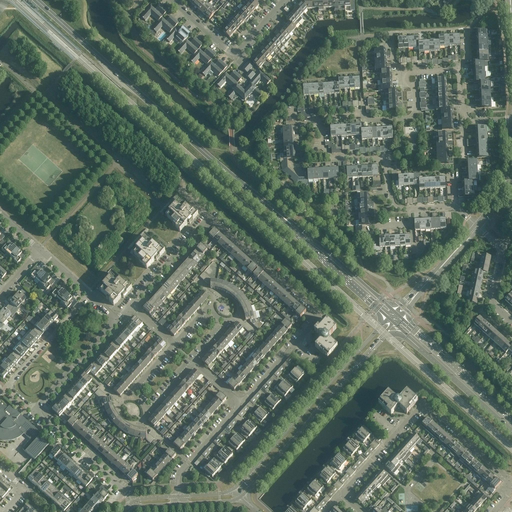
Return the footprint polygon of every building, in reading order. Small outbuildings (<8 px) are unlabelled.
[(37,10),(39,8),(29,0),(28,2),(37,10)] [(200,0),(197,0),(193,5),(197,9),(203,3),(200,0)] [(259,6),(257,4),(252,0),(248,0),(247,2),(255,10),(259,6)] [(308,0),(309,1),(303,1),(307,9),(313,9),(312,0),(308,0)] [(344,0),(345,7),(350,7),(350,11),(355,11),(354,1),(350,1),(350,0),(344,0)] [(307,9),(303,1),(299,5),(297,3),(294,5),(303,13),(307,9)] [(203,3),(197,9),(201,12),(209,4),(207,2),(205,4),(203,3)] [(255,10),(247,2),(243,6),(251,14),(255,10)] [(201,12),(205,16),(213,7),(209,4),(201,12)] [(158,21),(159,21),(167,11),(160,5),(155,10),(151,6),(141,18),(143,20),(143,19),(145,21),(151,15),(158,21)] [(303,13),(294,5),(293,8),(295,10),(293,12),(300,17),(303,13)] [(248,18),(251,14),(243,6),(239,10),(241,12),(248,18)] [(213,7),(205,16),(209,20),(218,11),(213,7)] [(241,12),(240,14),(236,11),(234,13),(236,14),(244,22),(248,18),(241,12)] [(302,20),(300,17),(293,12),(292,13),(289,11),(287,13),(299,24),(302,20)] [(299,24),(287,13),(285,16),(288,18),(286,20),(289,23),(295,27),(299,24)] [(244,22),(236,14),(232,18),(241,26),(244,22)] [(162,18),(159,22),(152,30),(154,31),(157,33),(162,27),(169,33),(179,23),(171,17),(166,22),(162,18)] [(241,26),(232,18),(228,22),(231,24),(237,30),(241,26)] [(295,27),(289,23),(287,25),(284,22),(282,24),(292,32),(296,28),(295,27)] [(231,24),(227,28),(233,34),(237,30),(231,24)] [(292,32),(282,24),(281,25),(284,28),(282,31),(288,36),(292,32)] [(182,43),(192,33),(184,26),(179,32),(175,28),(165,39),(167,41),(170,43),(175,37),(182,43)] [(227,28),(223,32),(230,38),(233,34),(227,28)] [(288,36),(282,31),(280,33),(277,30),(275,32),(287,43),(291,39),(288,36)] [(287,43),(275,32),(274,33),(277,36),(275,39),(284,47),(287,43)] [(194,55),(203,45),(195,38),(191,44),(187,40),(177,51),(179,53),(181,55),(187,48),(194,55)] [(284,47),(275,39),(273,41),(270,38),(268,40),(280,51),(284,47)] [(280,51),(268,40),(267,41),(270,44),(268,47),(276,55),(280,51)] [(61,52),(62,50),(53,42),(52,44),(61,52)] [(276,55),(268,47),(265,49),(262,46),(261,48),(273,59),(276,55)] [(207,65),(216,55),(209,48),(204,54),(200,50),(190,61),(192,63),(194,65),(200,59),(207,65)] [(273,59),(261,48),(259,50),(262,53),(260,55),(269,63),(272,59),(274,61),(274,60),(276,62),(276,61),(273,59)] [(269,63),(260,55),(258,57),(255,54),(253,56),(266,67),(269,63)] [(266,67),(253,56),(252,58),(255,61),(253,63),(259,69),(263,65),(265,67),(266,67)] [(218,77),(227,66),(220,60),(215,65),(211,62),(201,73),(203,74),(205,76),(211,70),(218,77)] [(248,73),(246,75),(250,79),(251,80),(249,82),(251,84),(254,86),(260,80),(260,79),(266,85),(268,83),(269,83),(270,81),(259,71),(256,75),(249,69),(249,70),(247,72),(248,73)] [(230,77),(226,73),(216,84),(218,86),(220,88),(226,81),(233,88),(242,78),(234,71),(230,77)] [(251,84),(244,92),(245,101),(252,93),(258,98),(260,96),(262,94),(254,86),(251,84)] [(237,93),(245,101),(244,92),(237,85),(227,96),(229,98),(229,97),(231,99),(237,93)] [(266,98),(271,92),(267,88),(261,94),(262,94),(266,98)] [(282,128),(283,134),(293,133),(293,130),(294,130),(294,128),(298,128),(298,124),(295,125),(289,125),(289,128),(282,128)] [(294,153),(284,154),(284,159),(281,159),(281,162),(287,162),(287,159),(296,159),(296,156),(294,156),(294,153)] [(347,167),(347,164),(346,162),(343,163),(343,169),(346,168),(347,178),(352,178),(352,168),(349,168),(349,166),(347,167)] [(336,169),(333,169),(334,179),(339,179),(339,175),(342,174),(341,163),(338,163),(338,167),(336,167),(336,169)] [(375,167),(372,167),(373,177),(378,177),(378,173),(380,173),(380,168),(379,168),(379,167),(378,167),(377,165),(375,165),(375,167)] [(310,169),(307,169),(308,177),(305,177),(305,184),(309,183),(308,181),(313,180),(313,170),(310,170),(310,169)] [(398,175),(395,175),(395,181),(398,181),(398,182),(395,182),(396,186),(396,187),(397,189),(403,189),(403,186),(404,186),(403,174),(401,174),(401,176),(398,176),(398,175)] [(367,194),(360,195),(357,195),(357,200),(367,200),(367,197),(369,197),(369,195),(373,194),(373,191),(371,191),(367,192),(367,194)] [(172,209),(170,212),(166,216),(168,219),(174,224),(173,226),(180,232),(181,231),(188,223),(190,224),(198,215),(191,208),(190,210),(178,199),(171,208),(172,209)] [(443,219),(440,219),(441,229),(446,229),(445,219),(448,219),(448,213),(445,213),(445,217),(442,217),(443,219)] [(370,220),(358,221),(359,226),(356,226),(356,229),(362,229),(362,226),(370,225),(370,220)] [(209,235),(213,239),(219,233),(215,229),(209,235)] [(223,237),(219,233),(213,239),(218,243),(223,237)] [(141,261),(140,263),(147,269),(148,267),(155,260),(157,261),(165,252),(158,245),(157,247),(145,236),(138,244),(139,246),(133,253),(134,255),(141,261)] [(379,236),(379,238),(379,245),(376,245),(377,251),(380,251),(380,248),(385,247),(384,236),(382,236),(382,237),(379,238),(379,236)] [(228,241),(223,237),(218,243),(222,247),(228,241)] [(5,252),(10,256),(16,249),(11,245),(12,244),(9,241),(1,250),(4,253),(5,252)] [(232,245),(228,241),(222,247),(226,251),(232,245)] [(201,245),(197,249),(205,256),(205,255),(204,254),(207,250),(201,245)] [(236,248),(232,245),(226,251),(230,255),(236,248)] [(236,248),(230,255),(235,259),(240,252),(236,248)] [(21,253),(16,249),(10,256),(15,260),(14,261),(17,264),(25,255),(22,253),(21,253)] [(205,256),(197,249),(193,253),(201,260),(205,256)] [(240,252),(235,259),(239,262),(245,256),(240,252)] [(430,254),(424,252),(422,254),(424,260),(430,254)] [(201,260),(193,253),(190,257),(197,264),(201,260)] [(245,256),(239,262),(243,266),(249,260),(245,256)] [(197,264),(190,257),(186,262),(193,268),(197,264)] [(249,260),(243,266),(248,270),(253,264),(249,260)] [(193,268),(186,262),(182,266),(189,273),(193,268)] [(253,264),(248,270),(252,274),(258,268),(253,264)] [(189,273),(182,266),(178,270),(185,277),(189,273)] [(35,278),(39,283),(46,275),(41,271),(41,270),(38,268),(31,276),(34,279),(35,278)] [(259,269),(253,275),(258,279),(263,273),(259,269)] [(185,277),(178,270),(174,275),(182,281),(185,277)] [(244,278),(240,274),(242,272),(240,270),(236,274),(243,280),(244,278)] [(211,279),(204,272),(200,277),(208,284),(211,284),(211,280),(211,279)] [(106,283),(103,287),(99,290),(101,292),(108,298),(107,299),(114,306),(116,304),(122,297),(123,298),(132,289),(125,282),(124,284),(112,273),(105,281),(106,283)] [(263,273),(258,279),(262,283),(267,276),(263,273)] [(50,280),(46,275),(39,283),(44,287),(43,288),(46,290),(54,282),(51,279),(50,280)] [(182,281),(174,275),(170,279),(178,285),(182,281)] [(267,276),(262,283),(266,287),(272,280),(267,276)] [(178,285),(170,279),(167,283),(174,290),(178,285)] [(272,280),(266,287),(270,290),(276,284),(272,280)] [(229,284),(223,282),(221,290),(225,292),(229,284)] [(174,290),(167,283),(163,287),(170,294),(174,290)] [(235,287),(229,284),(225,292),(230,294),(235,287)] [(276,284),(270,290),(275,294),(280,288),(276,284)] [(55,297),(60,301),(66,294),(62,290),(62,289),(59,286),(51,295),(55,298),(55,297)] [(170,294),(163,287),(159,292),(166,298),(170,294)] [(235,287),(230,294),(234,298),(240,291),(235,287)] [(280,288),(275,294),(279,298),(285,292),(280,288)] [(18,293),(16,295),(15,297),(22,303),(25,299),(27,300),(31,296),(23,289),(19,293),(18,293)] [(240,291),(234,298),(238,301),(244,296),(240,291)] [(166,298),(159,292),(155,296),(163,302),(166,298)] [(202,292),(198,296),(205,302),(209,297),(202,292)] [(285,292),(279,298),(283,302),(289,296),(285,292)] [(71,298),(66,294),(60,301),(65,305),(64,306),(67,309),(75,300),(72,298),(71,298)] [(163,302),(155,296),(151,300),(159,307),(163,302)] [(205,302),(198,296),(195,300),(201,306),(205,302)] [(244,296),(238,301),(241,305),(248,301),(244,296)] [(289,296),(283,302),(287,306),(293,299),(289,296)] [(11,302),(8,305),(16,312),(19,309),(17,308),(21,304),(22,305),(23,304),(22,303),(15,297),(10,302),(11,302)] [(293,299),(287,306),(292,310),(297,303),(293,299)] [(159,307),(151,300),(147,304),(155,311),(159,307)] [(195,300),(191,305),(197,310),(201,306),(195,300)] [(248,301),(241,305),(243,310),(251,306),(248,301)] [(297,303),(292,310),(296,313),(302,307),(297,303)] [(155,311),(147,304),(144,309),(150,314),(154,310),(155,311)] [(4,309),(0,312),(0,313),(7,319),(10,316),(12,317),(16,312),(8,305),(4,310),(4,309)] [(191,305),(187,309),(193,315),(197,310),(191,305)] [(243,310),(245,315),(253,312),(251,306),(243,310)] [(302,307),(296,313),(300,317),(306,311),(302,307)] [(187,309),(183,313),(189,319),(193,315),(187,309)] [(50,311),(46,316),(54,322),(57,318),(50,311)] [(183,313),(179,317),(186,323),(189,319),(183,313)] [(46,316),(43,320),(50,326),(54,322),(46,316)] [(136,317),(132,322),(139,328),(143,324),(136,317)] [(186,323),(179,317),(175,322),(182,327),(186,323)] [(474,324),(478,327),(484,321),(480,317),(474,324)] [(255,318),(254,319),(250,319),(250,322),(258,329),(263,325),(255,318)] [(325,319),(314,331),(319,335),(319,343),(315,347),(327,358),(338,347),(329,339),(329,337),(337,329),(325,319)] [(50,326),(43,320),(39,324),(46,330),(50,326)] [(286,320),(282,325),(288,330),(292,326),(286,320)] [(484,321),(478,327),(482,331),(488,324),(484,321)] [(139,328),(132,322),(128,326),(135,332),(139,328)] [(175,322),(172,326),(178,332),(182,327),(175,322)] [(237,323),(233,327),(239,333),(243,328),(237,323)] [(39,324),(36,328),(43,334),(46,330),(39,324)] [(488,324),(482,331),(486,335),(492,328),(488,324)] [(282,325),(278,329),(284,335),(288,330),(282,325)] [(135,332),(128,326),(125,330),(132,336),(135,332)] [(168,330),(174,336),(178,332),(172,326),(168,330)] [(239,333),(233,327),(229,331),(235,337),(239,333)] [(43,334),(36,328),(32,332),(39,338),(43,334)] [(492,328),(486,335),(490,338),(496,331),(492,328)] [(278,329),(274,333),(280,339),(284,335),(278,329)] [(132,336),(125,330),(121,334),(128,340),(132,336)] [(235,337),(229,331),(225,336),(231,341),(235,337)] [(496,331),(490,338),(494,342),(500,335),(496,331)] [(39,338),(32,332),(28,336),(36,342),(39,338)] [(274,333),(270,337),(276,343),(280,339),(274,333)] [(128,340),(121,334),(118,338),(125,344),(128,340)] [(500,335),(494,342),(498,346),(504,339),(500,335)] [(28,336),(25,340),(32,346),(36,342),(28,336)] [(231,341),(225,336),(221,340),(228,345),(231,341)] [(270,337),(266,342),(273,347),(276,343),(270,337)] [(125,344),(118,338),(114,342),(121,348),(125,344)] [(160,339),(156,343),(162,349),(166,345),(160,339)] [(504,339),(498,346),(502,349),(508,342),(504,339)] [(32,346),(25,340),(21,344),(28,350),(32,346)] [(228,345),(221,340),(217,344),(224,350),(228,345)] [(121,348),(114,342),(110,346),(117,352),(121,348)] [(266,342),(263,346),(269,352),(273,347),(266,342)] [(511,345),(508,342),(502,349),(506,353),(509,350),(511,346),(511,345)] [(156,343),(152,348),(159,353),(162,349),(156,343)] [(21,344),(18,348),(25,354),(28,350),(21,344)] [(224,350),(217,344),(214,348),(220,354),(224,350)] [(117,352),(110,346),(107,350),(114,356),(117,352)] [(263,346),(259,350),(265,356),(269,352),(263,346)] [(25,354),(18,348),(14,352),(21,358),(25,354)] [(159,353),(152,348),(148,352),(155,358),(159,353)] [(220,354),(214,348),(210,353),(216,358),(220,354)] [(114,356),(107,350),(103,354),(110,360),(114,356)] [(259,350),(255,355),(261,360),(265,356),(259,350)] [(21,358),(14,352),(10,356),(18,362),(21,358)] [(148,352),(145,356),(151,362),(155,358),(148,352)] [(216,358),(210,353),(206,357),(212,363),(216,358)] [(110,360),(103,354),(100,358),(107,364),(110,360)] [(255,355),(251,359),(257,364),(261,360),(255,355)] [(10,356),(7,360),(14,366),(18,362),(10,356)] [(145,356),(141,360),(147,366),(151,362),(145,356)] [(212,363),(206,357),(202,361),(208,367),(212,363)] [(290,357),(287,361),(284,364),(289,368),(292,365),(290,364),(294,360),(290,357)] [(107,364),(100,358),(96,362),(103,368),(107,364)] [(251,359),(247,363),(254,369),(257,364),(251,359)] [(14,366),(7,360),(3,364),(10,370),(14,366)] [(141,360),(137,365),(143,370),(147,366),(141,360)] [(103,368),(96,362),(92,366),(99,372),(103,368)] [(247,363),(243,367),(250,373),(254,369),(247,363)] [(3,364),(0,367),(0,368),(7,374),(10,370),(3,364)] [(284,364),(281,367),(278,371),(281,374),(285,370),(286,371),(289,368),(284,364)] [(137,365),(133,369),(139,375),(143,370),(137,365)] [(99,372),(92,366),(89,370),(96,376),(99,372)] [(243,367),(240,372),(246,377),(250,373),(243,367)] [(297,367),(293,372),(301,379),(305,374),(297,367)] [(139,375),(133,369),(129,373),(136,379),(139,375)] [(201,375),(195,371),(194,370),(190,374),(197,380),(201,375)] [(278,371),(275,374),(272,377),(277,382),(280,379),(278,377),(281,374),(278,371)] [(240,372),(236,376),(242,382),(246,377),(240,372)] [(301,379),(293,372),(289,377),(297,384),(301,379)] [(129,373),(125,378),(132,383),(136,379),(129,373)] [(92,380),(88,376),(85,374),(82,378),(89,384),(92,380)] [(197,380),(190,374),(187,379),(193,384),(197,380)] [(236,376),(232,380),(238,386),(242,382),(236,376)] [(272,377),(269,380),(266,384),(269,387),(273,383),(274,385),(277,382),(272,377)] [(89,384),(82,378),(78,382),(85,388),(89,384)] [(125,378),(122,382),(128,387),(132,383),(125,378)] [(193,384),(187,379),(183,383),(189,388),(193,384)] [(234,390),(238,386),(232,380),(228,385),(234,390)] [(285,381),(281,385),(289,392),(293,388),(285,381)] [(85,388),(78,382),(74,386),(81,392),(85,388)] [(122,382),(118,386),(124,392),(128,387),(122,382)] [(189,388),(183,383),(179,387),(185,393),(189,388)] [(266,384),(263,388),(260,391),(265,395),(268,392),(266,391),(269,387),(266,384)] [(289,392),(281,385),(277,390),(285,397),(289,392)] [(81,392),(74,386),(71,390),(78,396),(81,392)] [(120,396),(123,393),(124,392),(118,386),(114,390),(120,396)] [(185,393),(179,387),(175,391),(181,397),(185,393)] [(95,394),(102,400),(103,400),(107,399),(107,396),(99,389),(95,394)] [(78,396),(71,390),(67,394),(74,400),(78,396)] [(181,397),(175,391),(171,396),(178,401),(181,397)] [(260,391),(257,394),(254,397),(257,401),(261,397),(262,398),(265,395),(260,391)] [(388,393),(379,404),(391,415),(395,411),(402,410),(407,414),(418,402),(407,392),(399,400),(397,400),(388,393)] [(220,393),(216,397),(223,403),(227,399),(220,393)] [(74,400),(67,394),(64,398),(70,404),(74,400)] [(273,394),(269,399),(277,406),(281,401),(273,394)] [(178,401),(171,396),(168,400),(174,405),(178,401)] [(216,397),(213,402),(219,407),(223,403),(216,397)] [(254,397),(251,401),(248,404),(253,408),(256,405),(254,404),(257,401),(254,397)] [(70,404),(64,398),(60,402),(67,408),(70,404)] [(277,406),(269,399),(265,403),(273,410),(277,406)] [(174,405),(168,400),(164,404),(170,410),(174,405)] [(0,409),(1,410),(0,410),(0,439),(4,440),(8,441),(12,440),(16,439),(18,437),(21,436),(23,434),(30,440),(23,447),(23,448),(23,449),(23,450),(32,458),(18,474),(20,475),(34,460),(49,444),(40,436),(41,435),(24,419),(23,420),(19,416),(19,415),(10,406),(8,408),(0,401),(0,409)] [(67,408),(60,402),(56,406),(63,412),(67,408)] [(213,402),(209,406),(215,412),(219,407),(213,402)] [(113,404),(104,406),(107,412),(114,409),(113,404)] [(170,410),(164,404),(160,408),(166,414),(170,410)] [(248,404),(245,407),(242,411),(245,414),(249,410),(250,411),(253,408),(248,404)] [(63,412),(56,406),(53,410),(60,416),(63,412)] [(209,406),(205,410),(211,416),(215,412),(209,406)] [(261,407),(257,412),(265,419),(269,414),(261,407)] [(166,414),(160,408),(156,413),(162,418),(166,414)] [(114,409),(107,412),(109,418),(117,413),(114,409)] [(205,410),(201,415),(207,420),(211,416),(205,410)] [(242,411),(239,414),(236,417),(241,422),(244,419),(242,418),(245,414),(242,411)] [(265,419),(257,412),(253,417),(261,424),(265,419)] [(117,413),(109,418),(113,423),(120,417),(117,413)] [(162,418),(156,413),(152,417),(159,423),(162,418)] [(201,415),(197,419),(204,424),(207,420),(201,415)] [(74,417),(68,424),(72,428),(78,421),(74,417)] [(118,427),(123,421),(120,417),(113,423),(118,427)] [(159,423),(152,417),(148,421),(155,427),(159,423)] [(236,417),(233,420),(230,424),(233,427),(237,424),(238,425),(241,422),(236,417)] [(428,418),(422,424),(421,425),(425,429),(432,422),(428,418)] [(197,419),(193,423),(200,429),(204,424),(197,419)] [(78,421),(72,428),(77,431),(82,425),(78,421)] [(123,431),(127,424),(123,421),(118,427),(123,431)] [(249,421),(245,425),(253,432),(257,428),(249,421)] [(432,422),(425,429),(429,433),(436,426),(432,422)] [(193,423),(190,427),(196,433),(200,429),(193,423)] [(132,427),(127,424),(123,431),(128,434),(132,427)] [(230,424),(227,428),(224,431),(229,435),(232,432),(230,431),(233,427),(230,424)] [(82,425),(77,431),(81,435),(86,429),(82,425)] [(253,432),(245,425),(241,430),(248,437),(253,432)] [(436,426),(429,433),(434,437),(441,429),(436,426)] [(136,429),(132,427),(128,434),(134,437),(136,429)] [(190,427),(186,432),(192,437),(196,433),(190,427)] [(364,427),(359,432),(367,439),(372,434),(364,427)] [(86,429),(81,435),(85,439),(91,433),(86,429)] [(441,429),(434,437),(438,441),(439,439),(445,433),(441,429)] [(224,431),(221,434),(218,437),(221,441),(225,437),(226,438),(229,435),(224,431)] [(186,432),(182,436),(188,442),(192,437),(186,432)] [(367,439),(359,432),(355,436),(363,443),(367,439)] [(91,433),(85,439),(89,443),(95,437),(91,433)] [(445,433),(439,439),(443,443),(449,437),(445,433)] [(237,434),(233,439),(241,446),(245,441),(237,434)] [(420,440),(414,434),(411,438),(417,444),(420,440)] [(147,435),(146,439),(146,440),(150,444),(154,439),(150,435),(147,435)] [(182,436),(178,440),(184,446),(188,442),(182,436)] [(95,437),(89,443),(94,447),(99,440),(95,437)] [(218,437),(214,441),(212,444),(217,449),(219,446),(218,444),(221,441),(218,437)] [(379,437),(376,441),(375,440),(372,443),(377,447),(380,444),(383,441),(379,437)] [(446,449),(453,441),(449,437),(443,443),(441,446),(446,449)] [(417,444),(411,438),(407,442),(413,448),(417,444)] [(241,446),(233,439),(229,443),(236,451),(241,446)] [(99,440),(94,447),(98,451),(104,444),(99,440)] [(180,450),(184,446),(178,440),(174,445),(180,450)] [(352,440),(347,445),(355,452),(360,447),(352,440)] [(451,452),(458,445),(453,441),(446,449),(451,452)] [(413,448),(407,442),(403,446),(409,452),(413,448)] [(104,444),(98,451),(102,454),(108,448),(104,444)] [(217,449),(212,444),(206,451),(209,454),(213,450),(214,452),(217,449)] [(355,452),(347,445),(343,450),(351,457),(355,452)] [(454,457),(456,455),(462,448),(458,445),(451,452),(450,453),(454,457)] [(409,452),(403,446),(400,450),(408,458),(412,454),(409,452)] [(55,447),(49,454),(53,458),(60,451),(55,447)] [(108,448),(102,454),(106,458),(112,452),(108,448)] [(225,448),(221,452),(229,459),(233,455),(225,448)] [(462,448),(456,455),(460,459),(466,452),(462,448)] [(170,449),(166,454),(172,459),(176,455),(170,449)] [(408,458),(400,450),(396,454),(402,460),(404,462),(408,458)] [(60,451),(53,458),(57,462),(64,455),(60,451)] [(206,451),(202,455),(200,458),(205,462),(207,459),(206,458),(209,454),(206,451)] [(112,452),(106,458),(111,462),(116,456),(112,452)] [(229,459),(221,452),(217,457),(224,464),(229,459)] [(466,452),(460,459),(465,462),(470,456),(466,452)] [(166,454),(162,458),(168,464),(172,459),(166,454)] [(335,458),(343,465),(344,466),(348,461),(340,454),(335,458)] [(402,460),(396,454),(392,458),(399,464),(402,460)] [(64,455),(57,462),(61,465),(68,458),(64,455)] [(116,456),(111,462),(115,466),(121,460),(116,456)] [(468,468),(475,460),(470,456),(465,462),(463,464),(468,468)] [(68,458),(61,465),(65,469),(72,462),(68,458)] [(168,464),(162,458),(158,462),(165,468),(168,464)] [(333,465),(332,467),(335,470),(337,468),(339,470),(343,465),(335,458),(331,463),(333,465)] [(399,464),(392,458),(389,462),(395,468),(399,464)] [(121,460),(115,466),(119,470),(125,463),(121,460)] [(472,472),(479,464),(475,460),(468,468),(472,472)] [(213,461),(209,466),(217,473),(221,468),(213,461)] [(72,462),(65,469),(69,473),(76,466),(72,462)] [(165,468),(158,462),(154,467),(161,472),(165,468)] [(395,468),(389,462),(385,467),(391,472),(395,468)] [(125,463),(119,470),(123,474),(129,467),(125,463)] [(478,474),(483,468),(479,464),(472,472),(476,475),(478,474)] [(76,466),(69,473),(73,476),(80,469),(76,466)] [(217,473),(209,466),(205,470),(212,477),(217,473)] [(129,467),(123,474),(128,477),(133,471),(129,467)] [(161,472),(154,467),(151,471),(157,476),(161,472)] [(328,467),(323,472),(331,479),(332,480),(336,475),(333,472),(335,470),(332,467),(330,469),(328,467)] [(483,468),(478,474),(482,478),(487,471),(483,468)] [(80,469),(73,476),(77,480),(84,473),(80,469)] [(35,470),(27,479),(31,483),(39,474),(35,470)] [(133,471),(128,477),(132,481),(138,475),(133,471)] [(157,476),(151,471),(147,475),(153,481),(157,476)] [(382,471),(378,475),(386,482),(390,478),(382,471)] [(487,471),(482,478),(486,481),(492,475),(487,471)] [(331,479),(323,472),(319,476),(327,484),(331,479)] [(84,473),(77,480),(81,483),(88,476),(84,473)] [(39,474),(31,483),(35,486),(43,477),(39,474)] [(386,482),(378,475),(374,479),(380,484),(383,486),(386,482)] [(492,475),(486,481),(485,483),(489,487),(496,479),(492,475)] [(88,476),(81,483),(86,487),(92,480),(88,476)] [(43,477),(35,486),(39,490),(47,481),(43,477)] [(380,484),(374,479),(371,483),(377,488),(380,484)] [(496,479),(489,487),(493,491),(495,489),(500,483),(496,479)] [(316,480),(311,485),(319,492),(324,488),(316,480)] [(47,481),(39,490),(43,493),(51,485),(47,481)] [(377,488),(371,483),(367,487),(373,492),(377,488)] [(5,485),(0,491),(0,496),(2,498),(10,489),(5,485)] [(51,485),(43,493),(47,497),(55,488),(51,485)] [(319,492),(311,485),(307,490),(315,497),(319,492)] [(101,490),(97,494),(104,500),(108,496),(105,494),(108,491),(103,487),(101,490)] [(373,492),(367,487),(363,491),(370,496),(373,492)] [(55,488),(47,497),(51,501),(59,492),(55,488)] [(370,496),(363,491),(360,495),(366,501),(370,496)] [(486,499),(480,493),(478,491),(474,496),(476,497),(483,503),(486,499)] [(59,492),(51,501),(55,504),(63,495),(59,492)] [(104,500),(97,494),(93,498),(100,504),(104,500)] [(304,494),(299,499),(307,506),(311,501),(304,494)] [(63,495),(55,504),(59,508),(67,499),(63,495)] [(366,501),(360,495),(356,499),(364,507),(367,504),(365,502),(366,501)] [(483,503),(476,497),(473,501),(479,507),(483,503)] [(100,504),(93,498),(90,502),(97,508),(100,504)] [(67,499),(59,508),(64,511),(72,503),(67,499)] [(307,506),(299,499),(295,503),(303,510),(307,506)] [(479,507),(473,501),(469,505),(475,511),(479,507)] [(93,511),(97,508),(90,502),(86,506),(92,511),(93,511)] [(474,511),(475,511),(469,505),(467,503),(463,508),(466,510),(468,511),(474,511)]
